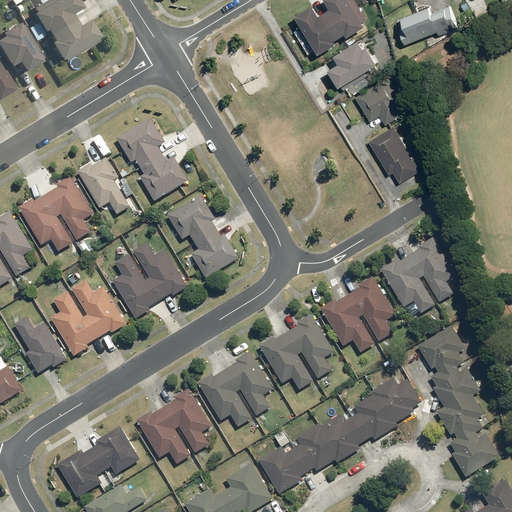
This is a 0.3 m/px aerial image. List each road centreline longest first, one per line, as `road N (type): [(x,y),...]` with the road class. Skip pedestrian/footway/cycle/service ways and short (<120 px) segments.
road 1 (residential): [(16,458),(48,422),(267,290),(285,262)]
road 2 (residential): [(285,262),(274,228),(164,54)]
road 3 (residential): [(164,54),(0,157)]
road 4 (residential): [(434,197),(328,260),(285,262)]
